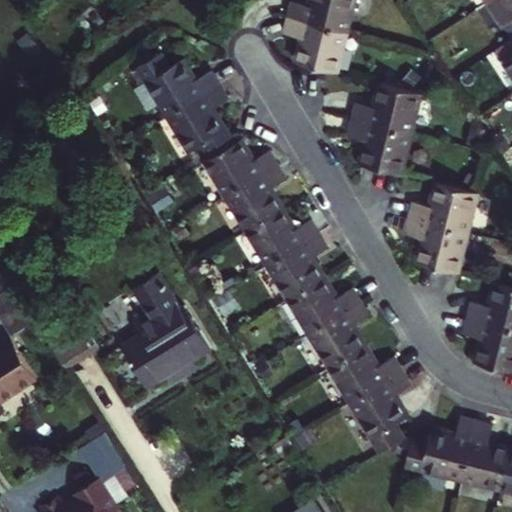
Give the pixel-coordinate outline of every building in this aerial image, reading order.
[(298,3),(295,18),(353,32),(360,0),(316,0),(315,7),(298,3)] [(511,39),(511,38),(511,0),(487,0),(511,39)] [(343,73),(353,32),(295,18),(291,33),(309,37),(302,63),(343,73)] [(511,38),(511,39),(494,51),(511,78),(511,38)] [(163,55),(143,68),(172,116),(225,85),(216,71),(200,81),(187,60),(171,69),(163,55)] [(357,101),(353,117),(412,130),(421,91),(380,81),(374,105),(357,101)] [(233,99),(225,85),(172,116),(193,152),(207,144),(215,157),(238,143),(218,108),(233,99)] [(402,173),(412,130),(353,117),(350,131),(368,136),(361,164),(402,173)] [(238,143),(215,157),(212,159),(233,192),(284,160),(278,150),(276,148),(261,157),(248,136),(238,143)] [(284,160),(233,192),(255,226),(292,204),(278,182),(292,173),(284,160)] [(416,202),(412,217),(470,231),(480,192),(437,182),(431,205),(416,202)] [(292,204),(255,226),(275,259),(327,228),(319,214),(310,219),(308,215),(301,214),(299,215),(292,204)] [(461,272),(470,231),(412,217),(409,231),(424,235),(418,261),(461,272)] [(327,228),(275,259),(297,294),(333,272),(320,249),(334,240),(327,228)] [(211,341),(186,299),(181,301),(159,265),(135,280),(147,301),(149,300),(152,306),(136,316),(141,325),(121,337),(147,380),(167,368),(170,374),(196,359),(192,352),(211,341)] [(16,283),(8,271),(0,275),(0,293),(16,283)] [(346,293),(333,272),(297,294),(318,328),(369,296),(362,283),(346,293)] [(473,301),(469,316),(511,326),(511,284),(495,281),(490,305),(473,301)] [(369,296),(318,328),(339,362),(375,340),(361,317),(377,308),(369,296)] [(64,357),(98,337),(81,308),(46,329),(62,355),(64,357)] [(511,365),(511,326),(469,316),(466,331),(483,335),(478,358),(511,365)] [(0,337),(0,406),(41,380),(10,331),(0,337)] [(375,340),(339,362),(359,395),(411,363),(402,349),(387,358),(375,340)] [(411,363),(359,395),(389,443),(411,429),(404,417),(417,409),(403,386),(419,376),(411,363)] [(431,437),(419,434),(412,465),(464,477),(478,417),(463,414),(460,430),(434,424),(431,437)] [(493,421),(478,417),(464,477),(504,485),(511,445),(511,441),(490,437),(493,421)] [(126,511),(103,477),(77,493),(79,496),(68,504),(62,495),(42,508),(45,511),(126,511)] [(0,489),(0,511),(10,511),(13,510),(0,489)]
